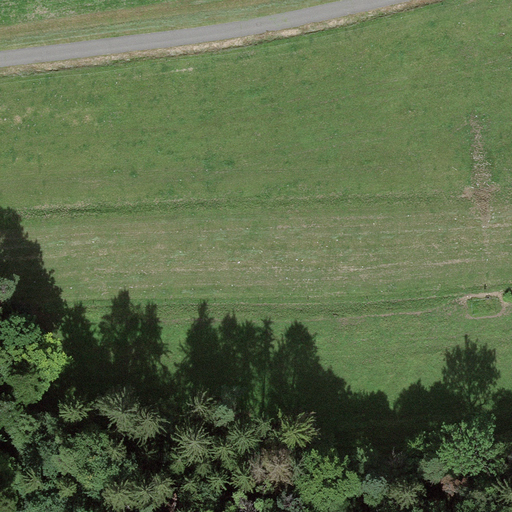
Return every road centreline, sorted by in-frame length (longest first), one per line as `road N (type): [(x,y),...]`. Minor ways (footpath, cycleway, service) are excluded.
road 1 (track): [(408,0),(0,63)]
road 2 (track): [(129,511),(511,424)]
